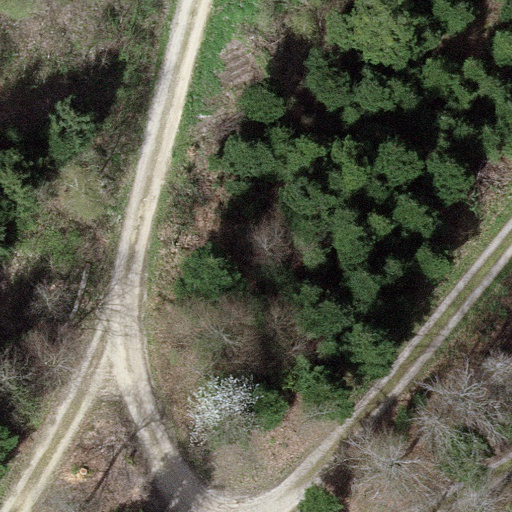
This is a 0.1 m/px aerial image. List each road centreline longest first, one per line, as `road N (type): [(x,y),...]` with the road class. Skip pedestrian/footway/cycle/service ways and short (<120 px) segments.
road 1 (track): [(173,0),(121,292),(128,357),(164,459),(202,511)]
road 2 (track): [(511,227),(271,511)]
road 3 (track): [(121,292),(51,454),(13,511)]
